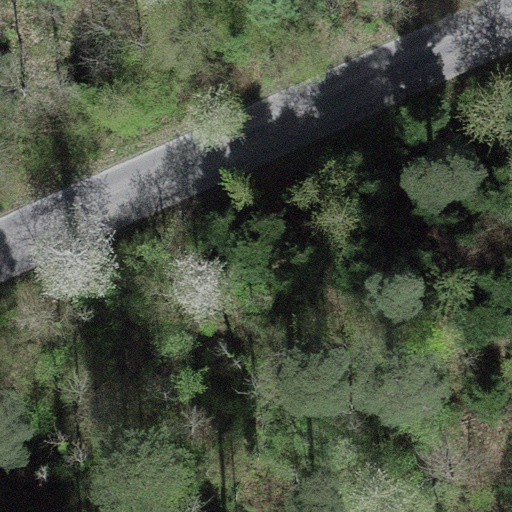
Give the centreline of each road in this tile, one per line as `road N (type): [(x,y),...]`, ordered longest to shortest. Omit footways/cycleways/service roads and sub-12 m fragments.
road 1 (tertiary): [(0,213),(511,2)]
road 2 (motorway): [(232,511),(247,0)]
